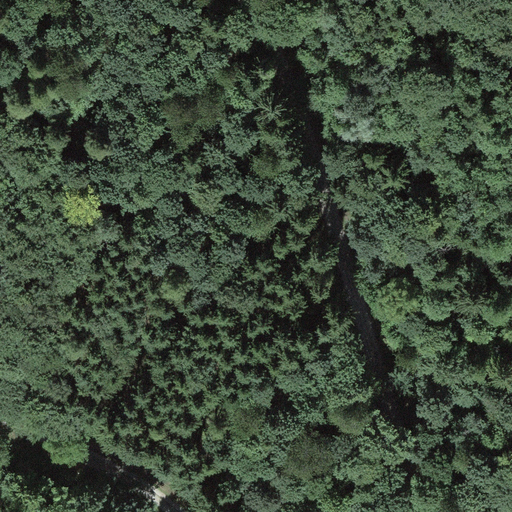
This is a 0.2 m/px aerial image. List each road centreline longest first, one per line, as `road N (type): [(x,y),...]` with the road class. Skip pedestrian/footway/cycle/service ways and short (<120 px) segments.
road 1 (track): [(254,0),(294,63),(421,511)]
road 2 (track): [(170,511),(0,422)]
